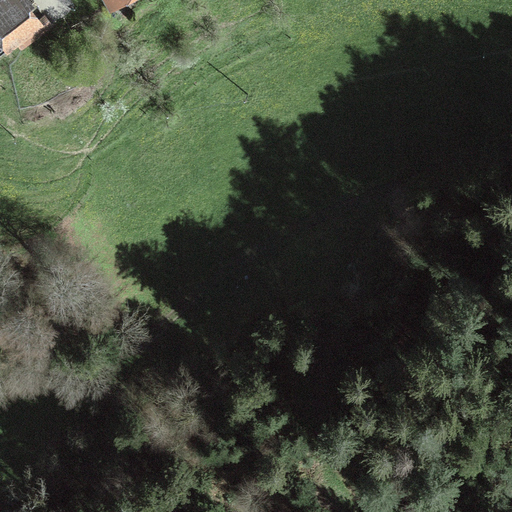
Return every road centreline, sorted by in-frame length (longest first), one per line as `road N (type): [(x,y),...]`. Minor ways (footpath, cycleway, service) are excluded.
road 1 (track): [(0,381),(61,374),(148,347),(256,252),(322,209),(511,141)]
road 2 (track): [(408,180),(307,342),(318,451),(368,511)]
